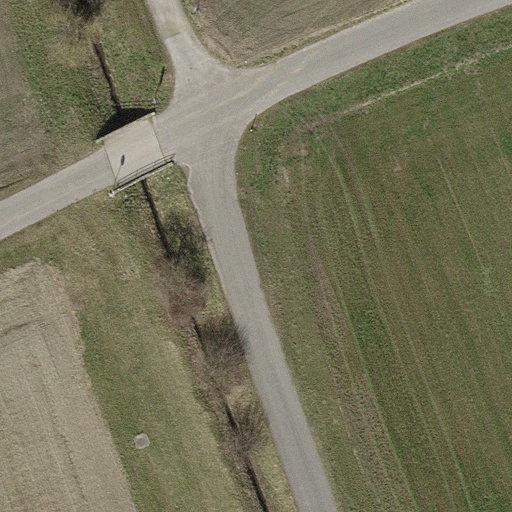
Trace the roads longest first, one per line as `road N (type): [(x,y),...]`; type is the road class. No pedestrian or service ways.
road 1 (unclassified): [(475,0),(204,117),(0,221)]
road 2 (track): [(322,511),(236,254),(204,117)]
road 3 (track): [(167,0),(204,117)]
